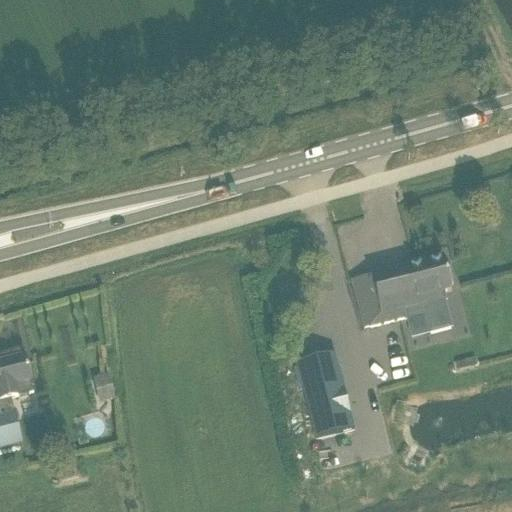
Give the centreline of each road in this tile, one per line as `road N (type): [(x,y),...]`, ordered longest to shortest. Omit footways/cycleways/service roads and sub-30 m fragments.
road 1 (secondary): [(511,107),(202,192)]
road 2 (secondary): [(0,255),(202,192)]
road 3 (secondary): [(202,192),(0,228)]
